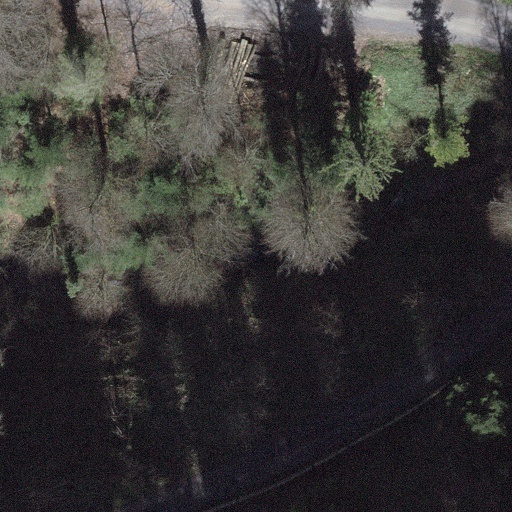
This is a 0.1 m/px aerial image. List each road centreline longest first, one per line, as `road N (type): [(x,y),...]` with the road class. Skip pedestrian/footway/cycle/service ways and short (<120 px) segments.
road 1 (track): [(511,299),(371,434),(182,511)]
road 2 (track): [(297,0),(420,10),(511,30)]
